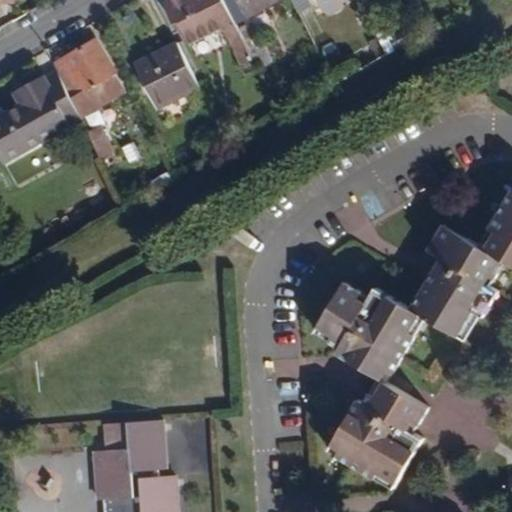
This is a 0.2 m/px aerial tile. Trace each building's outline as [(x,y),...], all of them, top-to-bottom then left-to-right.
[(224,0),(170,0),(163,4),(174,27),(181,24),(191,46),(224,30),(231,44),(243,38),(238,28),(235,22),(224,0)] [(224,0),(235,22),(277,0),(224,0)] [(243,38),(259,69),(273,61),(253,21),(238,28),(243,38)] [(389,28),(377,35),(381,41),(388,55),(416,38),(409,27),(394,36),(389,28)] [(57,70),(80,117),(126,90),(97,39),(54,64),(57,70)] [(135,63),(158,109),(201,87),(178,42),(135,63)] [(0,115),(0,156),(4,163),(81,119),(80,117),(57,70),(44,76),(44,75),(22,87),(28,99),(20,104),(0,115)] [(14,91),(20,104),(28,99),(22,87),(14,91)] [(87,132),(101,160),(116,153),(103,125),(87,132)] [(511,192),(491,228),(498,233),(487,251),(480,246),(448,228),(442,239),(437,236),(429,250),(441,259),(434,270),(450,280),(442,293),(427,283),(411,309),(377,288),(371,299),(366,305),(358,301),(362,294),(346,284),(320,327),(334,336),(331,342),(342,349),(338,355),(358,366),(367,352),(374,356),(372,361),(394,374),(417,336),(411,332),(421,314),(428,319),(458,337),(473,311),(480,316),(483,317),(491,303),(472,292),(480,280),(485,283),(490,275),(496,278),(505,262),(511,265),(511,192)] [(443,225),(437,236),(442,239),(448,228),(443,225)] [(491,228),(480,246),(487,251),(498,233),(491,228)] [(434,270),(427,283),(442,293),(450,280),(434,270)] [(491,287),(496,278),(490,275),(485,283),(491,287)] [(491,287),(485,283),(480,280),(472,292),(491,303),(498,291),(491,287)] [(371,299),(362,294),(358,301),(366,305),(371,299)] [(464,341),(480,316),(473,311),(458,337),(464,341)] [(411,332),(417,336),(428,319),(421,314),(411,332)] [(334,336),(320,327),(316,332),(331,342),(334,336)] [(388,384),(394,374),(372,361),(374,356),(367,352),(358,366),(380,379),(385,382),(388,384)] [(380,379),(366,405),(382,414),(387,404),(376,397),(385,382),(380,379)] [(382,414),(366,405),(359,401),(333,445),(343,451),(340,457),(378,480),(382,473),(399,483),(424,439),(415,434),(396,422),(403,410),(422,421),(430,408),(388,384),(385,382),(376,397),(387,404),(382,414)] [(415,434),(422,421),(403,410),(396,422),(415,434)] [(176,511),(175,475),(158,476),(158,469),(165,468),(162,419),(127,422),(129,448),(95,450),(99,501),(104,500),(105,511),(176,511)] [(330,451),(340,457),(343,451),(333,445),(330,451)] [(382,473),(378,480),(394,490),(399,483),(382,473)]
